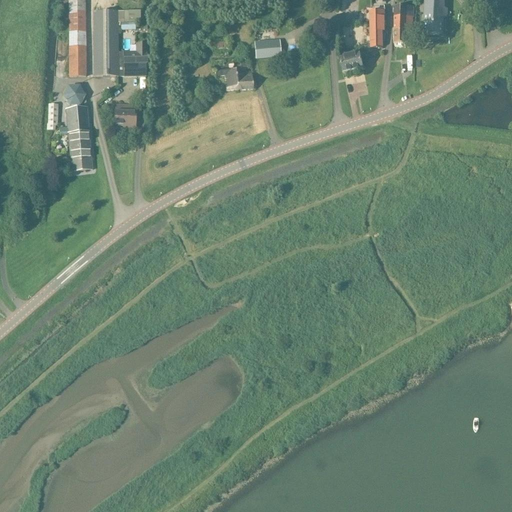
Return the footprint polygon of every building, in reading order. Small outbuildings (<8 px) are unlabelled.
[(68,0),(69,11),(68,15),(69,78),(86,78),(85,15),(85,0),(68,0)] [(441,34),(443,0),(424,0),(423,34),(441,34)] [(379,12),(370,12),(371,49),(382,49),(382,32),(384,33),(384,13),(384,7),(379,7),(379,12)] [(412,36),(413,8),(394,7),(394,44),(406,44),(406,36),(412,36)] [(94,78),(118,78),(142,77),(142,63),(124,63),(124,59),(117,59),(117,12),(93,13),(94,78)] [(256,60),(280,58),(279,42),(255,44),(256,60)] [(343,74),(363,70),(360,56),(340,60),(343,74)] [(226,92),(238,92),(253,91),(251,75),(248,75),(247,59),(223,62),(224,69),(215,70),(214,70),(212,71),(213,73),(215,73),(215,78),(225,77),(226,92)] [(87,110),(81,111),(80,106),(86,97),(80,86),(68,87),(62,97),(68,107),(71,107),(71,111),(65,112),(71,173),(92,171),(92,170),(87,110)] [(47,131),(49,131),(53,131),(53,127),(57,127),(58,106),(48,105),(48,126),(47,126),(47,131)] [(135,130),(135,113),(134,113),(134,108),(127,108),(127,112),(114,112),(114,127),(127,128),(127,130),(135,130)]
